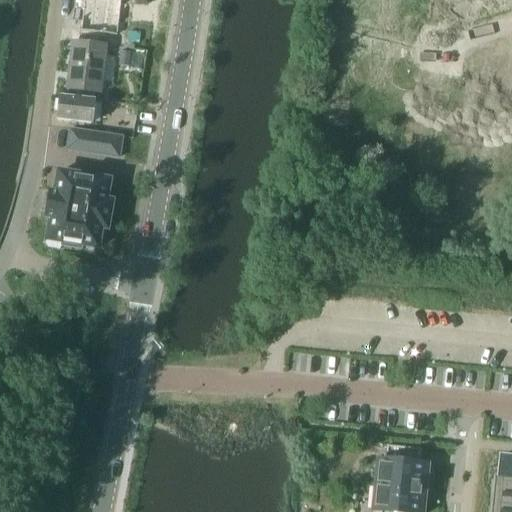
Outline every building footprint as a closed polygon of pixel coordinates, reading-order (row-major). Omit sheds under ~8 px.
[(89,0),(82,0),(80,25),(86,26),(122,30),(123,30),(126,5),(125,4),(125,0),(102,0),(103,2),(89,0)] [(67,90),(66,99),(84,101),(85,92),(98,94),(104,47),(119,49),(122,30),(86,26),(84,45),(72,44),(67,90)] [(119,53),(117,67),(128,68),(130,54),(119,53)] [(59,98),(56,121),(90,125),(93,102),(84,101),(66,99),(59,98)] [(118,159),(121,138),(69,130),(65,151),(118,159)] [(106,231),(111,203),(105,202),(108,182),(93,180),(94,176),(73,172),(73,176),(58,174),(54,194),(49,193),(47,204),(50,204),(49,209),(46,209),(44,220),(49,221),(46,241),(61,243),(60,247),(81,251),(81,247),(96,250),(100,230),(106,231)] [(421,450),(386,447),(385,461),(378,460),(372,511),(421,511),(426,465),(419,464),(421,450)] [(511,511),(511,458),(499,458),(497,476),(493,476),(489,511),(511,511)]
